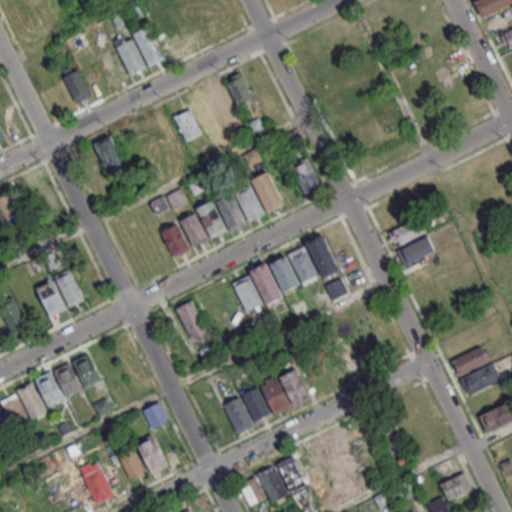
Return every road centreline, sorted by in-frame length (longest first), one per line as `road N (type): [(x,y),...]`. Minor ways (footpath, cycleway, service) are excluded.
road 1 (residential): [(511,121),(0,371)]
road 2 (residential): [(497,511),(248,0)]
road 3 (residential): [(233,511),(0,36)]
road 4 (residential): [(127,511),(429,361)]
road 5 (residential): [(52,140),(341,0)]
road 6 (residential): [(457,0),(511,113)]
